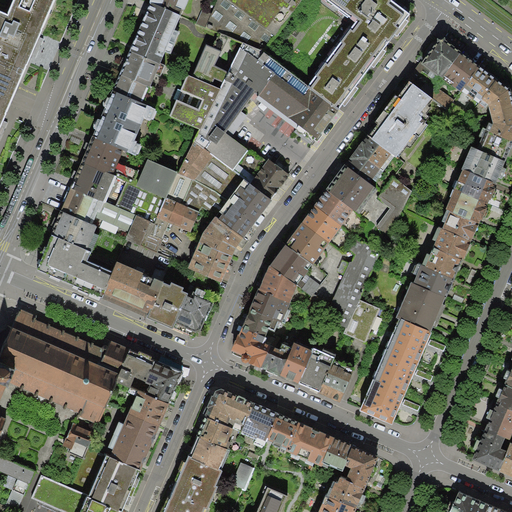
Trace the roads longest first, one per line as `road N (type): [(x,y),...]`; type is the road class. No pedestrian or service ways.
road 1 (residential): [(443,4),(250,257),(208,363)]
road 2 (tertiary): [(0,243),(104,0)]
road 3 (residential): [(208,363),(426,455)]
road 4 (residential): [(0,271),(208,363)]
road 5 (residential): [(511,255),(426,455)]
road 6 (residential): [(208,363),(143,511)]
